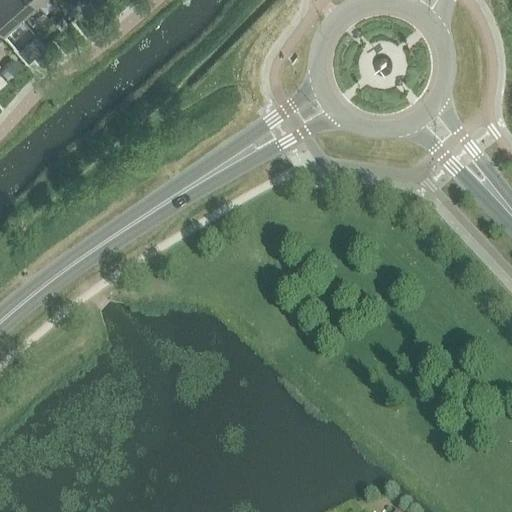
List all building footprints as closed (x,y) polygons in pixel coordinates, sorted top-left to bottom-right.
[(21,19),(3,0),(0,0),(0,29),(4,34),(21,19)] [(3,0),(21,19),(37,5),(32,0),(3,0)] [(89,0),(82,0),(70,11),(77,18),(93,4),(89,0)] [(63,17),(55,24),(61,32),(70,24),(63,17)] [(37,39),(28,47),(35,55),(44,47),(37,39)] [(16,55),(0,69),(0,73),(6,80),(23,64),(16,55)]
